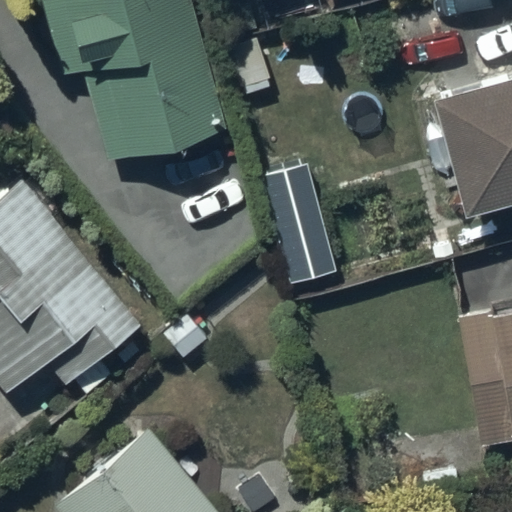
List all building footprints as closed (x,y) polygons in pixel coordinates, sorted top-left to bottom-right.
[(41,0),(59,64),(81,58),(105,150),(227,117),(225,113),(237,109),(220,47),(205,51),(191,0),(41,0)] [(511,57),(430,80),(462,198),(511,184),(511,57)] [(18,163),(0,177),(0,376),(3,380),(43,347),(63,372),(70,366),(86,385),(112,363),(97,345),(140,310),(18,163)] [(487,299),(456,305),(480,435),(511,429),(511,288),(486,293),(487,299)] [(222,511),(145,419),(52,496),(65,511),(222,511)]
